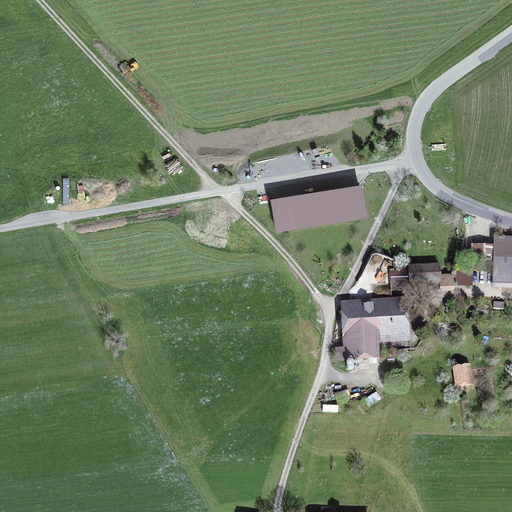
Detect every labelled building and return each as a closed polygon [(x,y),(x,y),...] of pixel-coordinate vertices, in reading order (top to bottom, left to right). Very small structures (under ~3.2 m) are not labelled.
[(498,283),(511,283),(511,240),(499,240),(498,283)] [(440,266),(411,266),(411,283),(440,283),(440,287),(455,287),(455,274),(440,274),(440,266)] [(456,274),(455,290),(473,291),(474,274),(456,274)] [(342,302),(345,349),(336,349),(337,361),(378,359),(377,337),(407,335),(405,305),(408,304),(408,299),(342,302)] [(472,370),(458,370),(457,387),(472,387),(472,370)]
